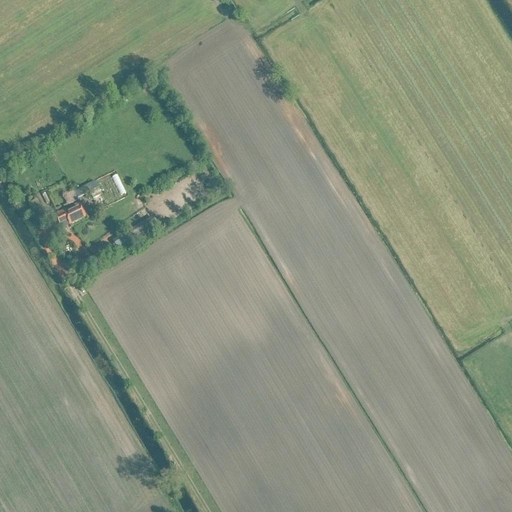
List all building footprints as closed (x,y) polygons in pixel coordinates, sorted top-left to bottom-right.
[(91,193),(98,189),(94,183),(65,197),(68,204),(91,193)] [(98,189),(91,193),(93,198),(100,194),(98,189)] [(30,204),(34,211),(39,208),(35,202),(30,204)] [(70,226),(87,218),(80,204),(57,215),(59,218),(56,219),(60,226),(68,222),(70,226)] [(133,247),(159,232),(152,219),(126,234),(133,247)]
